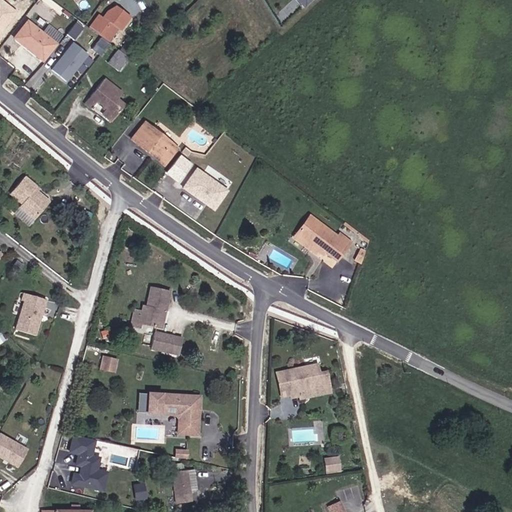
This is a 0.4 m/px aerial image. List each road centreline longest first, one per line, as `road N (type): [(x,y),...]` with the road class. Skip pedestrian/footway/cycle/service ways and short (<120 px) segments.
road 1 (residential): [(121,190),(31,511)]
road 2 (residential): [(255,511),(266,285)]
road 3 (residential): [(347,327),(381,511)]
road 4 (tertiary): [(347,327),(511,403)]
road 5 (tertiary): [(121,190),(266,285)]
road 6 (tertiary): [(0,95),(121,190)]
